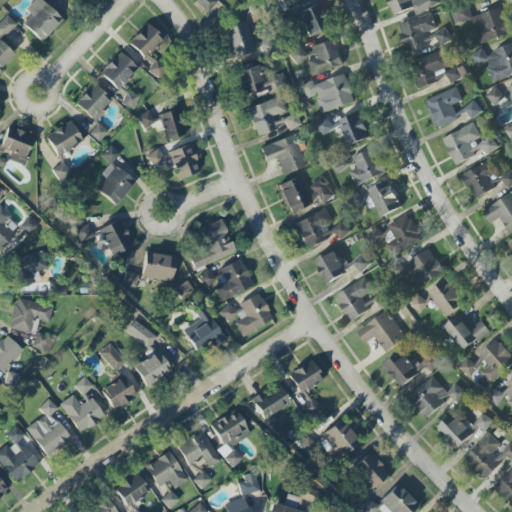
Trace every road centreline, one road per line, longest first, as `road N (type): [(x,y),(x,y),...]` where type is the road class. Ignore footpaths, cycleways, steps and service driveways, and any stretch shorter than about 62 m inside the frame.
road 1 (residential): [(160,0),(187,34),(238,182),(311,319),(361,391),(475,511)]
road 2 (residential): [(351,0),(408,143),(511,307)]
road 3 (residential): [(40,511),(311,319)]
